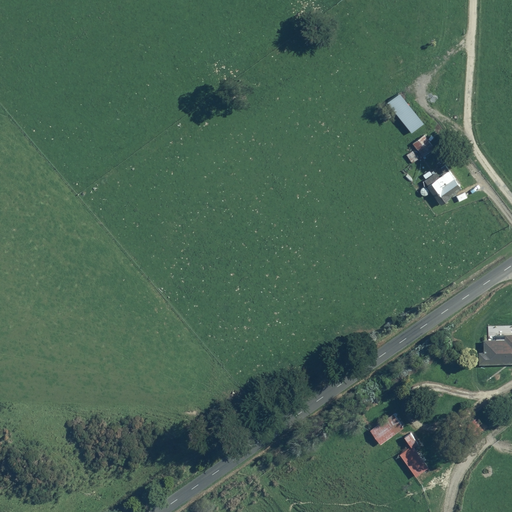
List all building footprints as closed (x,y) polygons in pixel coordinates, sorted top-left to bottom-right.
[(426,123),(400,90),(387,101),(413,134),(426,123)] [(424,134),(413,144),(425,157),(435,147),(424,134)] [(451,197),(463,190),(446,163),(441,167),(443,171),(439,174),(438,171),(425,179),(442,207),(453,200),(451,197)] [(480,353),(480,366),(511,365),(511,334),(496,335),(496,339),(485,339),(485,353),(480,353)] [(394,413),(370,431),(381,446),(406,428),(394,413)] [(400,454),(417,478),(429,469),(414,448),(420,444),(411,432),(404,436),(411,446),(400,454)]
